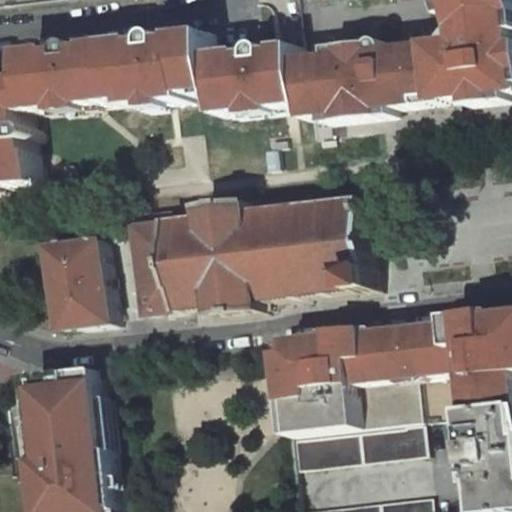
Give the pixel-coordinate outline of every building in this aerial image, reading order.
[(314,110),(316,121),(324,120),(511,97),(511,0),(457,0),(467,34),(457,47),(398,54),(397,50),(395,47),(392,45),(389,45),(386,46),(384,48),(340,53),(340,60),(308,64),(314,110)] [(142,102),(154,101),(155,110),(201,105),(201,99),(215,98),(214,94),(227,93),(230,119),(246,117),(246,113),(258,112),(258,116),(286,113),(286,109),(298,107),(299,111),(314,110),(308,64),(307,52),(282,55),(280,52),(278,50),(276,49),(274,49),(270,50),(269,51),(267,54),(266,57),(255,58),(255,55),(223,59),(221,37),(190,40),(191,42),(179,44),(178,41),(176,39),(173,37),(170,37),(167,38),(165,39),(164,42),(163,45),(151,47),(151,44),(105,49),(105,52),(95,53),(94,50),(92,48),(89,46),(86,46),(83,47),(81,49),(79,52),(79,55),(68,56),(68,54),(37,57),(40,82),(11,85),(11,82),(0,83),(0,193),(49,189),(47,167),(44,167),(41,146),(45,145),(47,143),(48,140),(48,137),(47,133),(45,131),(42,130),(40,130),(38,117),(143,106),(142,102)] [(266,154),(268,172),(279,171),(277,153),(266,154)] [(212,210),(150,217),(152,231),(146,231),(147,241),(156,318),(188,314),(188,316),(222,312),(224,322),(274,315),(273,306),(366,295),(366,297),(388,294),(385,272),(383,273),(373,191),(258,204),(258,207),(213,212),(212,210)] [(150,217),(111,221),(113,244),(147,241),(146,231),(152,231),(150,217)] [(77,248),(113,244),(111,221),(74,225),(77,248)] [(58,250),(71,335),(125,328),(113,244),(77,248),(58,250)] [(483,378),(488,420),(511,417),(511,320),(451,327),(454,344),(459,380),(483,378)] [(297,440),(383,431),(427,427),(429,427),(429,426),(425,384),(459,380),(454,344),(451,327),(290,346),(287,350),(289,365),(297,440)] [(124,511),(108,372),(48,379),(53,426),(45,427),(54,511),(124,511)] [(511,511),(511,417),(488,420),(496,491),(500,491),(502,511),(511,511)] [(383,431),(297,440),(302,472),(432,457),(429,427),(427,427),(383,431)] [(302,472),(297,440),(276,442),(281,485),(303,484),(302,472)] [(438,511),(437,502),(344,511),(438,511)]
